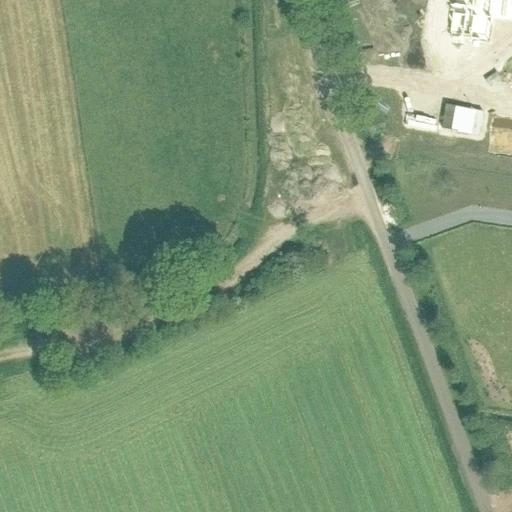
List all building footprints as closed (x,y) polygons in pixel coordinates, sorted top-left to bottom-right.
[(511,0),(454,0),(450,36),(490,41),(494,16),(511,18),(511,0)] [(327,125),(315,80),(294,86),(283,43),(274,45),(296,132),(327,125)] [(440,102),(399,102),(399,123),(440,123),(440,102)] [(511,148),(511,122),(497,120),(493,145),(511,148)] [(425,198),(434,220),(451,213),(442,191),(425,198)]
